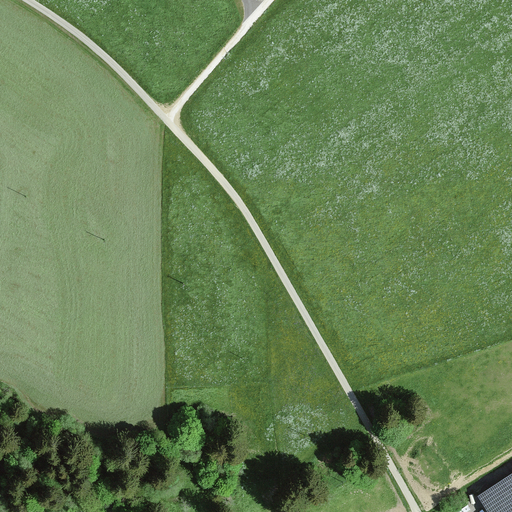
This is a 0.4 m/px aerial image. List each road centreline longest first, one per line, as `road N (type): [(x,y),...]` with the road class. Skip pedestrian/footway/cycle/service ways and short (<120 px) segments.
road 1 (unclassified): [(416,511),(240,203),(101,53),(27,0)]
road 2 (track): [(167,120),(269,0)]
